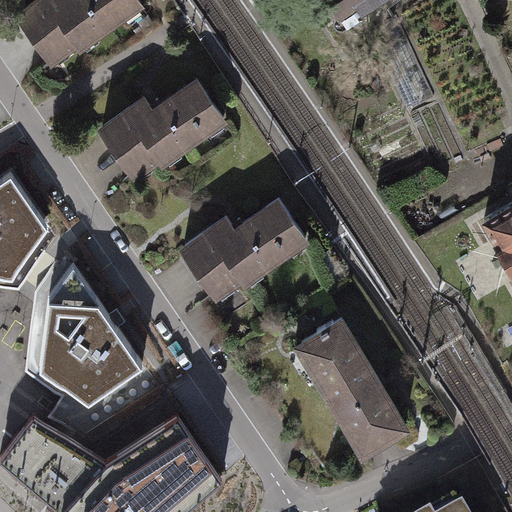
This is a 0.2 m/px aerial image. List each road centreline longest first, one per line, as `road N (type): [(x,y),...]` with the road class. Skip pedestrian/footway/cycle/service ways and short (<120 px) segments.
road 1 (residential): [(25,121),(252,439),(294,511)]
road 2 (residential): [(511,418),(311,511)]
